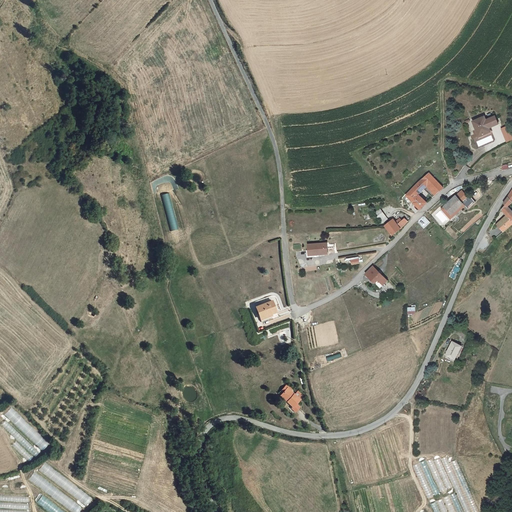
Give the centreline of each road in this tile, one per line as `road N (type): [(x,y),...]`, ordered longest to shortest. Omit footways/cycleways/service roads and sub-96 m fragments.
road 1 (tertiary): [(511,184),(473,246),(420,382),(390,417),(347,436),(225,419),(206,431),(203,455),(218,511)]
road 2 (unclassified): [(210,0),(277,152),(296,313)]
road 3 (residential): [(296,313),(349,286),(448,188),(511,171)]
